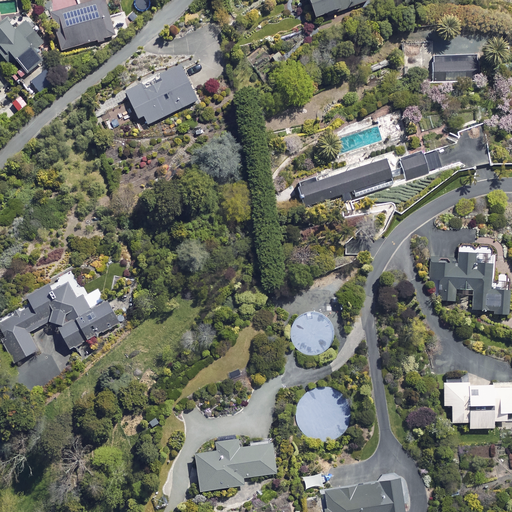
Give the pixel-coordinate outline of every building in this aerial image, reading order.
[(79,5),(51,13),(61,52),(114,38),(103,0),(80,0),(78,1),(79,5)] [(329,17),(369,1),(368,0),(306,0),(314,19),(328,13),(329,17)] [(15,31),(6,21),(0,26),(0,62),(4,59),(21,78),(41,60),(34,53),(44,44),(25,22),(15,31)] [(431,75),(431,55),(431,46),(403,46),(404,75),(431,75)] [(431,75),(431,85),(480,84),(479,55),(431,55),(431,75)] [(196,102),(178,65),(156,76),(160,83),(144,90),(141,85),(125,93),(138,119),(144,116),(148,125),(196,102)] [(427,174),(420,154),(399,161),(406,181),(427,174)] [(296,187),(302,207),(351,192),(353,199),(392,186),(383,160),(296,187)] [(475,248),(475,230),(431,230),(431,280),(438,280),(438,300),(455,300),(456,290),(471,290),(471,310),(487,310),(487,315),(506,315),(506,277),(490,276),(490,248),(475,248)] [(91,310),(72,279),(49,292),(45,286),(26,297),(31,306),(15,315),(14,313),(0,320),(0,340),(14,363),(39,349),(29,332),(52,319),(70,351),(88,341),(93,349),(106,342),(101,334),(128,319),(117,300),(108,305),(106,301),(91,310)] [(468,382),(443,383),(444,406),(451,406),(451,423),(468,422),(468,428),(493,428),(493,421),(505,421),(505,413),(511,412),(511,386),(491,387),(491,384),(468,384),(468,382)] [(238,447),(237,438),(215,441),(216,450),(194,453),(199,490),(243,485),(242,477),(276,473),(272,443),(238,447)] [(399,511),(395,479),(322,490),(325,511),(399,511)]
